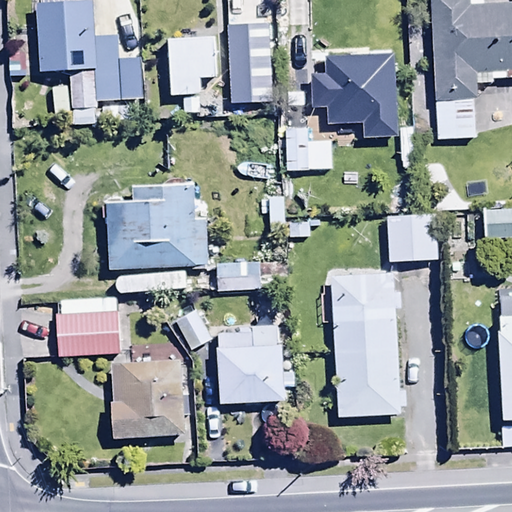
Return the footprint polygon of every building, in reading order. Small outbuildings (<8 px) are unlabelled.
[(430,0),(435,145),(476,143),(474,87),(511,85),(511,9),(485,10),(484,0),(430,0)] [(94,6),(36,10),(40,77),(69,75),(71,114),(97,113),(97,106),(122,105),(120,68),(97,69),(94,6)] [(218,40),(170,41),(171,100),(202,99),(201,82),(219,82),(218,40)] [(397,139),(394,58),(326,60),(327,77),(313,77),(314,113),(326,112),(327,126),(364,125),(364,140),(397,139)] [(331,132),(285,132),(286,176),(331,175),(331,132)] [(107,207),(111,275),(207,270),(205,224),(197,224),(195,186),(135,189),(135,206),(107,207)] [(360,198),(342,198),(342,218),(380,218),(380,203),(360,203),(360,198)] [(285,200),(269,200),(269,237),(286,237),(285,200)] [(511,243),(511,211),(482,213),(484,245),(511,243)] [(436,218),(387,220),(388,267),(438,265),(436,218)] [(217,266),(217,295),(263,295),(263,266),(217,266)] [(331,280),(338,422),(400,419),(393,277),(331,280)] [(56,304),(59,362),(119,359),(118,338),(125,338),(124,315),(113,316),(112,301),(56,304)] [(198,315),(176,326),(191,356),(213,345),(198,315)] [(511,318),(499,319),(503,425),(511,424),(511,318)] [(225,338),(217,338),(219,409),(286,407),(284,349),(280,349),(279,329),(225,331),(225,338)] [(110,369),(114,443),(187,440),(186,421),(192,421),(191,395),(182,396),(181,366),(110,369)]
